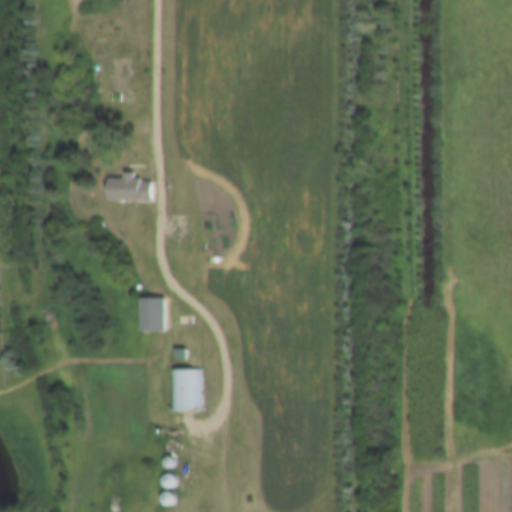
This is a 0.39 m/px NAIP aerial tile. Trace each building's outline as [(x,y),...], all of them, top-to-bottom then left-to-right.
[(134,170),(151,170),(151,190),(113,191),(113,170),(126,170),(126,163),(134,163),(134,170)] [(144,289),(169,288),(169,320),(144,320),(144,289)] [(177,340),(186,340),(186,349),(177,349),(177,340)] [(172,361),(202,361),(203,400),(172,400),(172,361)] [(173,460),(176,459),(179,457),(179,454),(179,451),(176,449),(173,448),(170,449),(168,451),(167,454),(168,457),(170,459),(173,460)] [(173,480),(177,479),(180,477),(181,473),(180,469),(177,466),(173,465),(169,466),(166,469),(165,473),(166,477),(169,479),(173,480)] [(173,498),(177,497),(180,494),(181,490),(180,486),(177,483),(173,482),(169,483),(166,486),(165,490),(166,494),(169,497),(173,498)]
